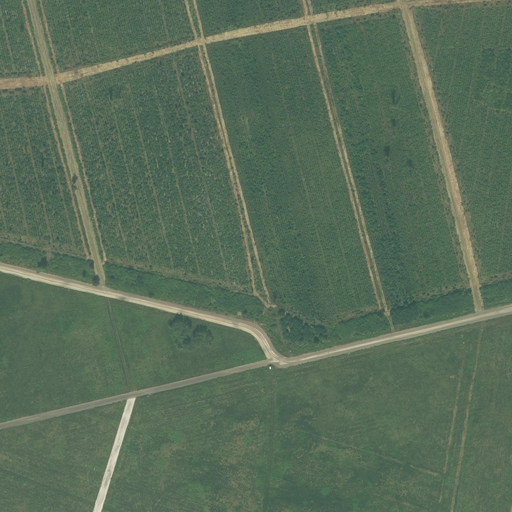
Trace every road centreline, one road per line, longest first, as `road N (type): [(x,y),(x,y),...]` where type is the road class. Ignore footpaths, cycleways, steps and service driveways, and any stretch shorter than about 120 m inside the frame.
road 1 (track): [(403,0),(482,315)]
road 2 (track): [(105,293),(31,0)]
